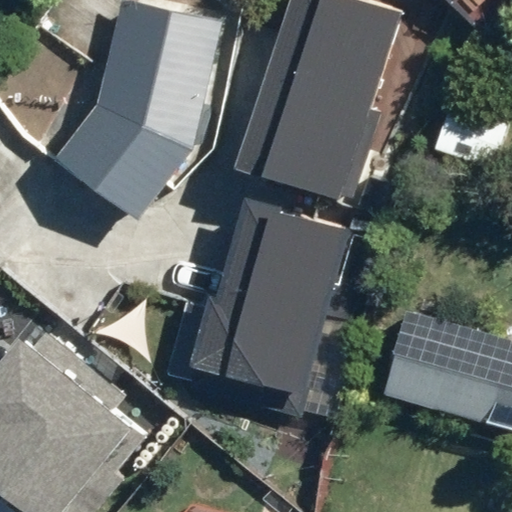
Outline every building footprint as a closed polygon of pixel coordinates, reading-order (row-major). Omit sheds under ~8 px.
[(194,154),(224,23),(122,0),(97,111),(55,163),(136,227),(194,154)] [(363,0),(292,0),(234,175),(339,209),(404,13),(363,0)] [(169,376),(338,422),(366,320),(332,311),(354,233),(243,203),(215,305),(190,298),(169,376)] [(511,436),(511,340),(409,312),(384,401),(511,436)] [(0,511),(19,511),(0,496),(0,511)]
